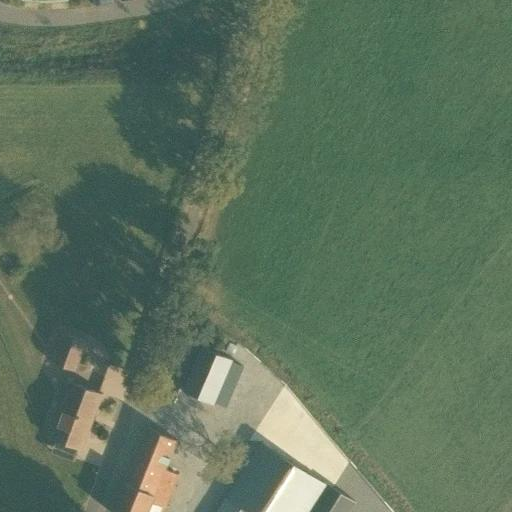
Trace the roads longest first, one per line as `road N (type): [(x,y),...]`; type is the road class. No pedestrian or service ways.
road 1 (unclassified): [(86,511),(207,173),(258,0)]
road 2 (unknown): [(363,511),(352,487),(309,441),(285,428),(129,392)]
road 3 (residential): [(0,13),(85,14),(171,0)]
